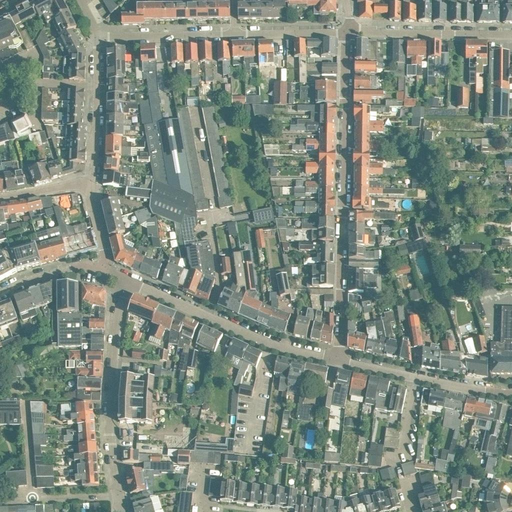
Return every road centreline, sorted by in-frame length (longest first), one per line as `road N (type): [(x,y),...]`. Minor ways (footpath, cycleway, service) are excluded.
road 1 (residential): [(347,32),(338,359)]
road 2 (residential): [(99,36),(347,32)]
road 3 (residential): [(117,496),(109,403),(125,280)]
road 4 (residential): [(204,316),(219,283),(195,112)]
road 5 (residential): [(511,35),(347,32)]
road 6 (residential): [(87,182),(99,36)]
road 7 (residential): [(204,316),(275,346),(338,359)]
road 8 (residential): [(411,511),(397,465),(413,377)]
